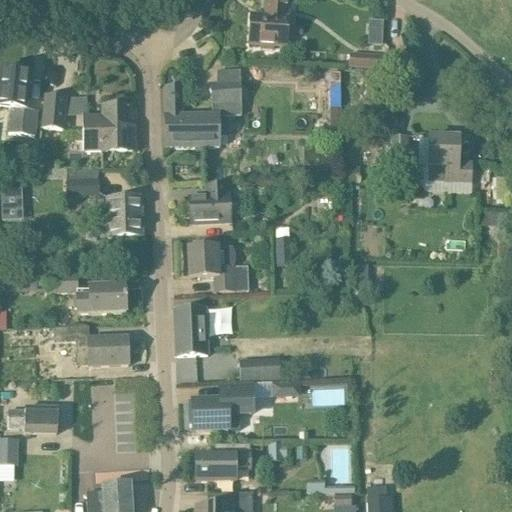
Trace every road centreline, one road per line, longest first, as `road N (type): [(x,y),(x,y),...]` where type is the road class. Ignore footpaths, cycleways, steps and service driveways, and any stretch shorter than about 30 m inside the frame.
road 1 (residential): [(149,42),(165,511)]
road 2 (residential): [(149,42),(0,15)]
road 3 (residential): [(511,84),(458,31),(405,0)]
